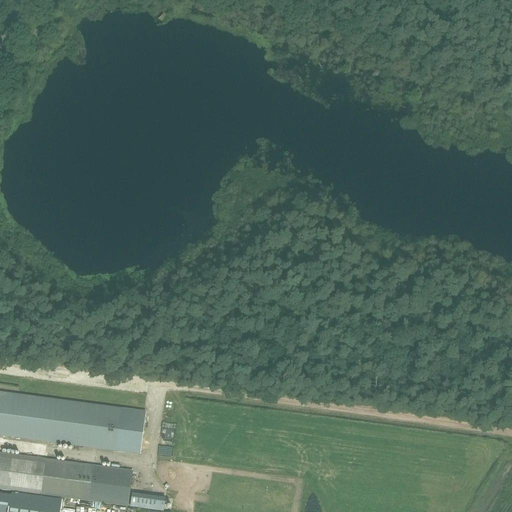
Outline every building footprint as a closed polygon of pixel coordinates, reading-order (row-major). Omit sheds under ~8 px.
[(0,434),(139,454),(145,412),(0,392),(0,434)] [(132,472),(94,467),(0,453),(0,488),(89,501),(128,507),(132,472)] [(278,511),(282,491),(203,481),(198,511),(278,511)] [(0,511),(62,511),(64,498),(12,491),(11,496),(0,494),(0,511)] [(163,511),(165,498),(132,494),(130,508),(163,511)]
